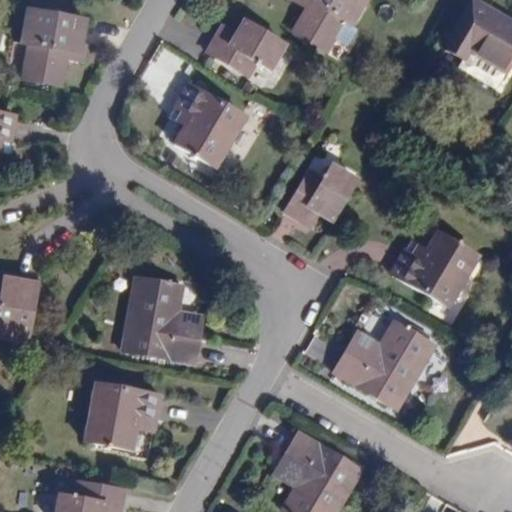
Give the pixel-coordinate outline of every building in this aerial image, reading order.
[(305,0),(313,4),(296,34),(328,52),(345,23),(351,26),(366,0),(305,0)] [(511,64),(511,26),(471,5),(446,52),(463,60),(466,54),(506,75),(511,64)] [(62,88),(69,55),(79,57),(86,23),(32,13),(25,47),(31,48),(24,81),(62,88)] [(286,43),(247,22),(235,43),(220,35),(208,55),(248,78),(256,64),(270,72),(286,43)] [(497,92),(506,75),(466,54),(463,60),(457,71),(497,92)] [(245,118),(191,86),(177,109),(192,117),(176,146),(215,169),(245,118)] [(15,119),(0,116),(0,141),(12,142),(15,119)] [(331,167),(324,180),(311,172),(288,212),(307,223),(314,211),(335,222),(357,182),(331,167)] [(406,250),(391,273),(448,306),(477,257),(437,233),(422,260),(406,250)] [(6,279),(4,291),(0,290),(0,336),(27,341),(38,285),(6,279)] [(183,287),(138,280),(124,351),(194,364),(198,336),(175,332),(183,287)] [(335,376),(398,412),(434,349),(392,323),(370,365),(349,352),(335,376)] [(160,397),(99,387),(89,444),(132,451),(138,420),(156,423),(160,397)] [(337,511),(362,470),(300,434),(285,458),(308,471),(284,510),(287,511),(337,511)] [(119,511),(124,490),(75,482),(73,497),(60,495),(57,511),(105,511),(110,511),(119,511)]
